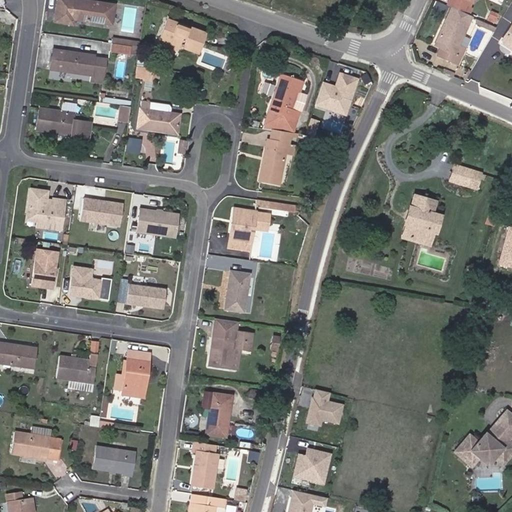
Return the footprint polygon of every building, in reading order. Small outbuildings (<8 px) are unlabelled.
[(92,0),(57,0),(54,20),(73,23),(74,18),(112,23),(115,3),(92,0)] [(460,0),(455,11),(460,14),(473,20),(481,0),(460,0)] [(488,11),(485,20),(493,23),(496,13),(488,11)] [(473,20),(460,14),(454,26),(472,35),(479,23),(473,20)] [(167,18),(158,41),(169,45),(171,42),(180,45),(199,52),(206,33),(167,18)] [(464,63),(460,60),(472,35),(454,26),(441,51),(448,55),(444,63),(460,71),(464,63)] [(53,49),(50,69),(91,74),(90,80),(102,82),(106,59),(95,57),(95,54),(53,49)] [(146,71),(145,79),(157,81),(159,68),(139,65),(139,70),(146,71)] [(348,116),(360,77),(339,71),(335,85),(323,81),(315,106),(348,116)] [(281,73),(269,109),(291,117),(294,108),(300,110),(301,111),(307,95),(299,92),(303,81),(281,73)] [(151,101),(143,100),(142,108),(140,107),(138,126),(178,133),(181,113),(149,108),(151,101)] [(76,105),(62,103),(61,111),(75,112),(76,105)] [(130,107),(119,105),(117,121),(128,123),(130,107)] [(61,111),(40,108),(37,129),(71,134),(71,137),(88,140),(91,123),(74,120),(75,112),(61,111)] [(291,117),(297,119),(300,110),(294,108),(291,117)] [(325,128),(323,136),(331,137),(347,140),(349,134),(325,128)] [(286,144),(288,134),(270,130),(268,140),(286,144)] [(287,144),(286,144),(268,140),(267,140),(258,178),(278,183),(287,144)] [(179,150),(187,152),(188,142),(181,141),(179,150)] [(455,164),(450,180),(475,188),(480,172),(455,164)] [(65,231),(67,199),(50,197),(50,189),(28,187),(24,227),(65,231)] [(425,241),(428,230),(432,231),(437,214),(431,212),(434,201),(415,195),(412,205),(416,206),(410,227),(406,226),(404,235),(425,241)] [(81,223),(122,227),(124,202),(83,198),(81,223)] [(293,211),(295,204),(275,201),(274,208),(293,211)] [(179,238),(180,211),(139,208),(137,234),(151,235),(151,236),(179,238)] [(255,211),(236,208),(234,223),(231,222),(228,246),(250,249),(255,211)] [(495,225),(497,214),(488,213),(487,224),(495,225)] [(34,248),(32,287),(56,289),(59,250),(34,248)] [(94,278),(95,268),(72,265),(69,297),(102,300),(104,279),(94,278)] [(225,308),(242,311),(248,274),(230,271),(225,308)] [(127,306),(166,308),(168,287),(128,284),(127,306)] [(250,350),(253,333),(236,330),(237,321),(215,317),(213,334),(214,334),(212,351),(210,351),(208,365),(237,370),(240,348),(250,350)] [(280,351),(281,335),(273,335),(271,350),(280,351)] [(91,340),(90,352),(99,353),(99,341),(91,340)] [(0,342),(0,361),(33,367),(37,348),(0,342)] [(128,350),(122,393),(139,395),(142,376),(146,376),(149,353),(128,350)] [(69,379),(68,386),(92,390),(97,355),(90,354),(89,362),(71,359),(72,357),(59,355),(56,377),(69,379)] [(327,401),(328,392),(303,387),(301,398),(310,400),(307,423),(320,425),(320,420),(339,422),(342,404),(327,401)] [(251,388),(250,393),(267,396),(268,391),(251,388)] [(209,407),(211,393),(204,392),(202,407),(209,407)] [(211,393),(209,407),(206,433),(225,435),(231,395),(211,393)] [(511,416),(504,411),(497,418),(511,431),(511,416)] [(91,414),(89,424),(98,426),(100,415),(91,414)] [(511,431),(497,418),(491,426),(506,439),(511,431)] [(453,451),(470,465),(477,456),(492,455),(501,462),(510,450),(502,443),(505,440),(506,439),(491,426),(484,433),(483,433),(476,441),(467,434),(453,451)] [(15,432),(11,453),(46,458),(49,437),(15,432)] [(510,450),(511,448),(511,445),(505,440),(502,443),(510,450)] [(215,446),(194,442),(193,450),(197,451),(192,483),(212,487),(218,454),(214,454),(215,446)] [(97,446),(93,467),(131,473),(135,452),(97,446)] [(306,450),(305,457),(297,455),(294,477),(324,482),(328,453),(306,450)] [(477,456),(485,464),(492,455),(477,456)] [(232,500),(243,501),(245,489),(234,487),(232,500)] [(326,507),(329,497),(293,489),(287,511),(312,511),(315,504),(326,507)] [(9,511),(30,511),(29,498),(21,499),(20,493),(7,495),(9,511)] [(213,511),(214,506),(222,508),(224,498),(192,493),(188,511),(213,511)]
